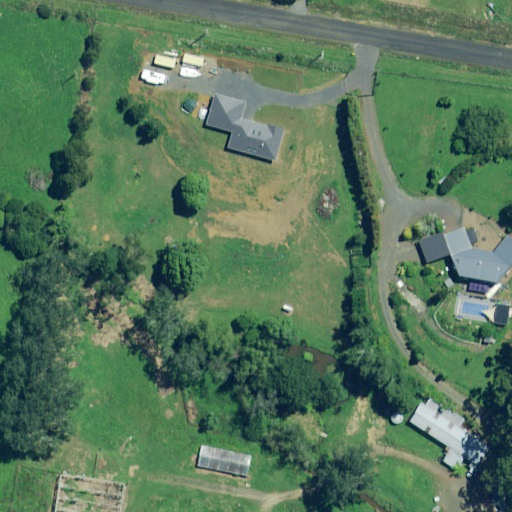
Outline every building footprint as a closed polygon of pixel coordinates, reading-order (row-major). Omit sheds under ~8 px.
[(469,244),(481,240),(477,227),(464,232),(463,227),(442,236),(457,276),(494,283),(511,262),(511,239),(505,234),(488,252),(471,249),(469,244)] [(475,465),(477,466),(489,448),(462,430),(466,425),(462,422),(464,419),(446,408),(441,416),(419,402),(407,420),(446,446),(443,450),(446,452),(440,461),(456,471),(458,468),(465,472),(471,463),(475,465)] [(250,456),(200,446),(196,466),(246,476),(250,456)] [(119,511),(124,484),(59,475),(53,511),(119,511)] [(508,511),(511,492),(490,490),(487,511),(508,511)]
